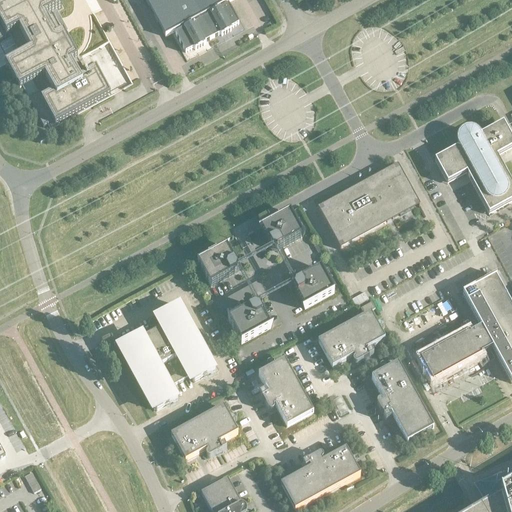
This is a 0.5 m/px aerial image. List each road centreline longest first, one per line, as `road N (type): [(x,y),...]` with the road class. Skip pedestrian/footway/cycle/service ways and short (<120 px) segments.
road 1 (unclassified): [(164,511),(47,302),(17,186)]
road 2 (tertiary): [(17,186),(304,34)]
road 3 (unknown): [(301,197),(344,273),(366,284),(440,238),(394,147)]
road 4 (unclassified): [(358,511),(511,417)]
road 5 (unclassified): [(237,231),(373,159)]
road 6 (unclassified): [(373,159),(304,34)]
road 7 (unclassified): [(373,159),(488,97)]
road 8 (unknown): [(0,476),(111,410)]
